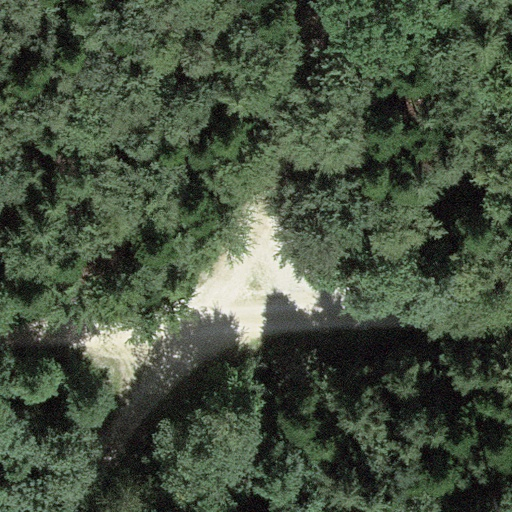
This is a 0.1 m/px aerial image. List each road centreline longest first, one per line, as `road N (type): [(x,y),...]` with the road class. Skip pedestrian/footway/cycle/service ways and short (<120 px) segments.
road 1 (track): [(57,511),(243,315),(304,0)]
road 2 (track): [(511,304),(0,330)]
